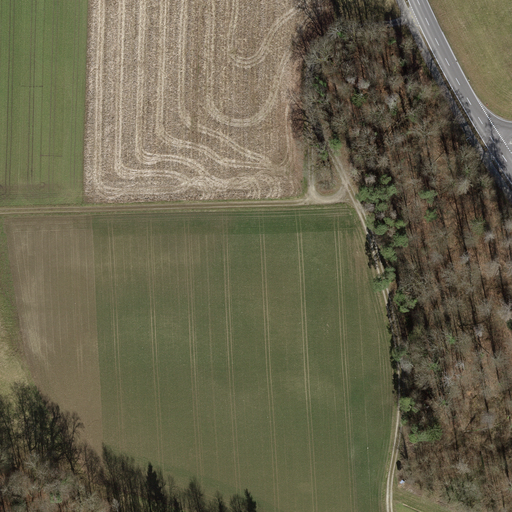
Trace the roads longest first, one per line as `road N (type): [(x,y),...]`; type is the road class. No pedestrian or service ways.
road 1 (track): [(0,212),(313,201),(309,97),(321,47),(349,28),(423,12)]
road 2 (track): [(313,201),(352,194),(382,271),(402,363),(391,511)]
road 3 (primary): [(499,150),(418,0)]
